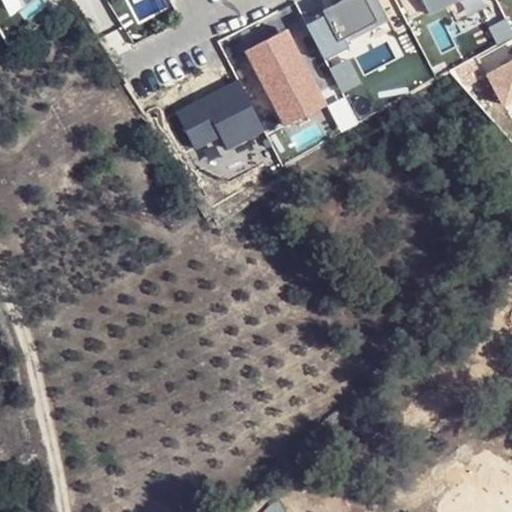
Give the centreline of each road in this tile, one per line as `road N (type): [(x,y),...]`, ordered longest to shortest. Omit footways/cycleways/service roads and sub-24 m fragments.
road 1 (track): [(331,511),(332,487),(465,379),(489,343),(500,298)]
road 2 (residential): [(127,62),(248,0)]
